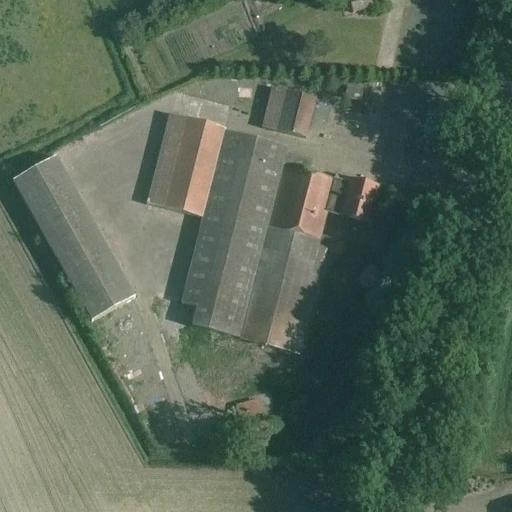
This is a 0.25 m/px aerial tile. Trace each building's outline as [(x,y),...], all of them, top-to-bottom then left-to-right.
[(369,0),(349,0),(348,0),(353,15),(373,9),(369,0)] [(272,90),(262,130),(305,141),(315,101),(272,90)] [(169,117),(147,207),(203,221),(181,306),(196,310),(191,329),(290,355),(307,289),(327,214),(368,225),(378,189),(350,182),(349,186),(309,176),(312,164),(288,157),(285,169),(219,152),(224,131),(169,117)] [(12,184),(91,325),(134,301),(55,160),(12,184)] [(164,229),(159,238),(176,246),(181,238),(164,229)]
